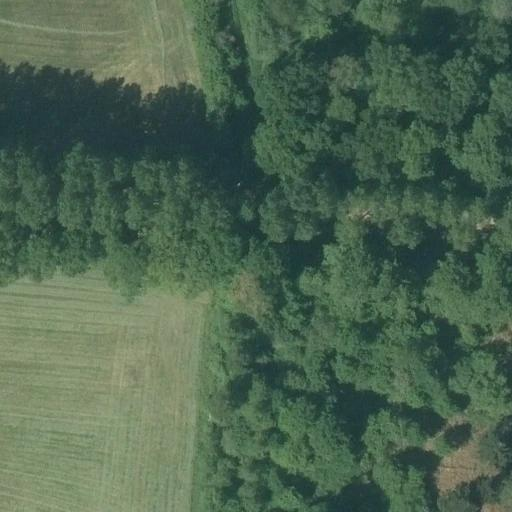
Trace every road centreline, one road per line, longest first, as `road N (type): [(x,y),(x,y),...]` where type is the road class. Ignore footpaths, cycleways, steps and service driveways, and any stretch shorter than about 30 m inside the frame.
road 1 (track): [(511,230),(0,184)]
road 2 (track): [(280,208),(236,0)]
